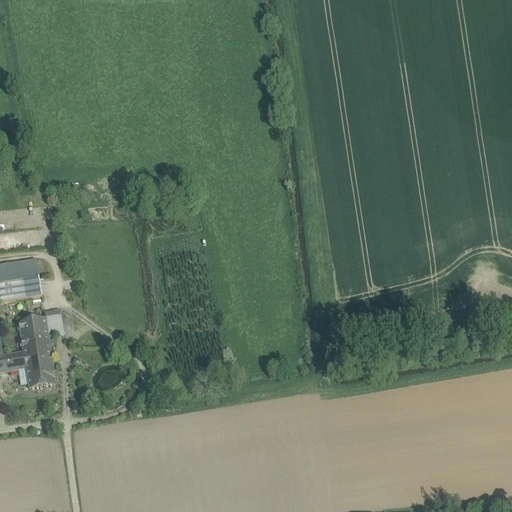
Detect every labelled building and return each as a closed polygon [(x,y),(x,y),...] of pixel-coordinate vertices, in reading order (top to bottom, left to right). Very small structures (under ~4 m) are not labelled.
[(0,285),(0,313),(44,307),(39,279),(0,285)] [(46,320),(46,321),(49,341),(64,338),(60,317),(46,320)] [(24,354),(26,366),(52,362),(49,341),(46,321),(20,325),(24,354)] [(0,375),(20,372),(27,371),(26,366),(24,354),(4,358),(0,358),(0,375)] [(56,387),(52,362),(26,366),(27,371),(29,387),(30,391),(56,387)] [(20,372),(21,380),(20,381),(21,387),(23,388),(29,387),(27,371),(20,372)]
